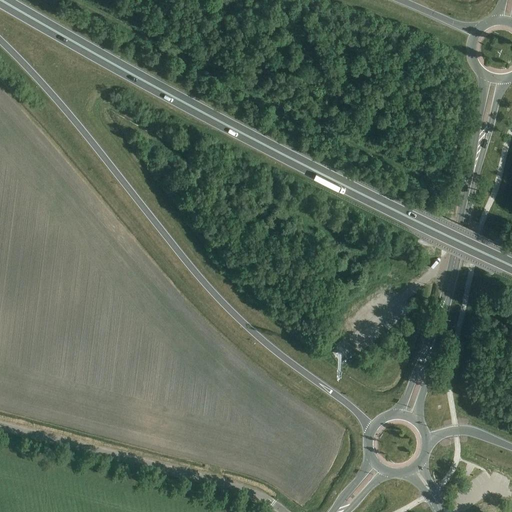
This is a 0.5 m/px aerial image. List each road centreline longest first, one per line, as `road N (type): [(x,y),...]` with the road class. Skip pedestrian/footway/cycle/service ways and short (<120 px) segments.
road 1 (trunk): [(511,265),(250,138),(0,0)]
road 2 (trunk): [(0,41),(205,285),(372,429)]
road 3 (primary): [(408,418),(447,291),(494,79)]
road 4 (unclassified): [(280,511),(232,489),(0,427)]
